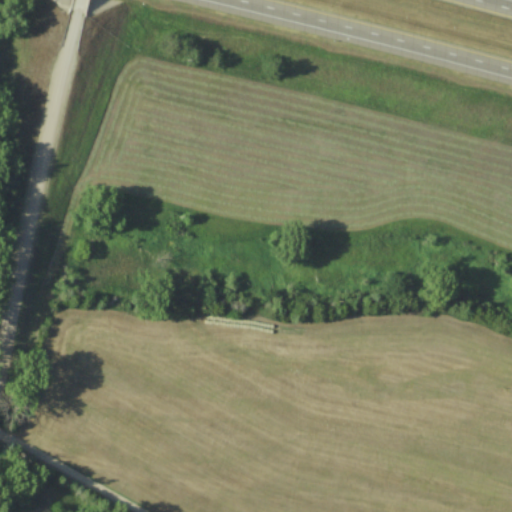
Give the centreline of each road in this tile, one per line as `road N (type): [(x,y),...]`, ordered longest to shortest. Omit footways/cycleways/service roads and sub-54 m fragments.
road 1 (residential): [(0,337),(82,11)]
road 2 (motorway): [(233,0),(511,72)]
